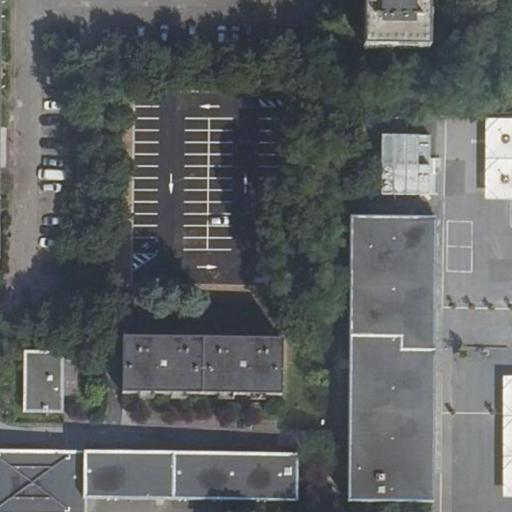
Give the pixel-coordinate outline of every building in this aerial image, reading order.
[(364,0),(364,49),(429,49),(429,0),(364,0)] [(511,120),(482,120),(481,201),(511,201),(511,120)] [(435,136),(404,136),(404,180),(434,181),(435,136)] [(352,219),(351,499),(434,500),(434,220),(352,219)] [(123,338),(124,393),(282,395),(282,339),(123,338)] [(25,352),(25,412),(63,412),(63,352),(25,352)] [(498,495),(511,495),(511,374),(501,374),(498,495)] [(0,511),(85,511),(86,498),(297,499),(298,455),(0,451),(0,511)]
